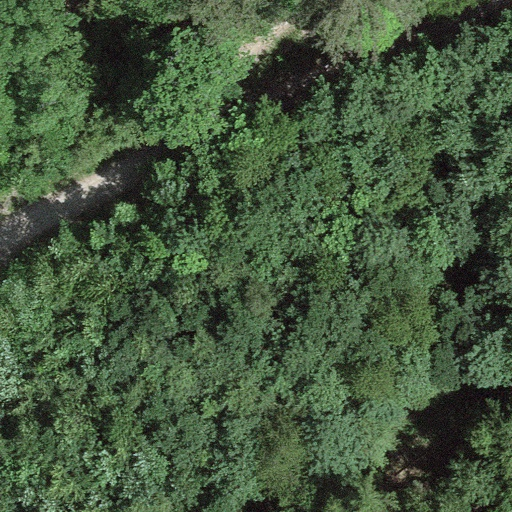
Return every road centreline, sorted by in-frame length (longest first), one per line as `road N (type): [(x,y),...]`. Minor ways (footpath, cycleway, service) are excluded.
road 1 (track): [(511,4),(173,149),(0,238)]
road 2 (track): [(130,170),(310,0)]
